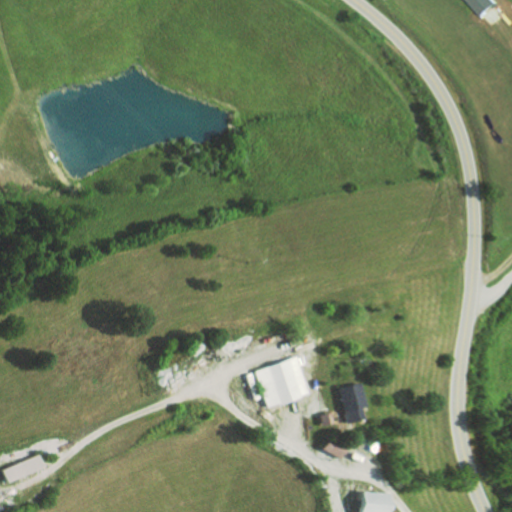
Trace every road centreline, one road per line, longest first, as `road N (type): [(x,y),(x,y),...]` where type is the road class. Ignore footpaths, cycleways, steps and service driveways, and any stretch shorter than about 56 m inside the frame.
road 1 (secondary): [(480,511),(459,462),(452,414),(473,237),(459,130),(420,62),(351,0)]
road 2 (track): [(295,347),(417,246),(440,204),(442,180),(391,75),(299,0)]
road 3 (track): [(468,285),(511,252),(499,15)]
